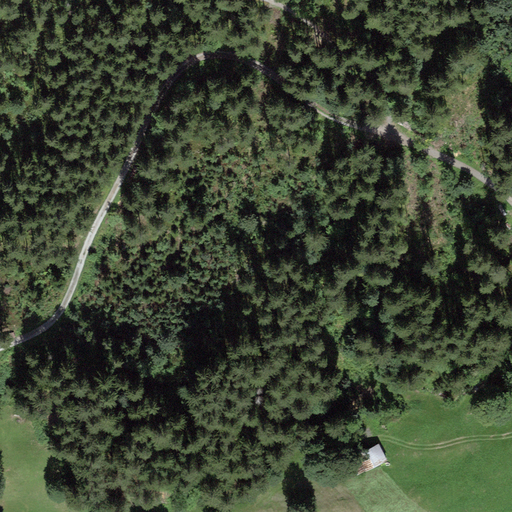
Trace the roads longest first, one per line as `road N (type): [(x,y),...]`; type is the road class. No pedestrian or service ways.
road 1 (track): [(390,134),(316,106),(247,59),(199,57),(166,87),(57,317),(0,347)]
road 2 (track): [(511,434),(435,446),(389,439),(363,445)]
road 3 (track): [(511,204),(474,173),(390,134)]
